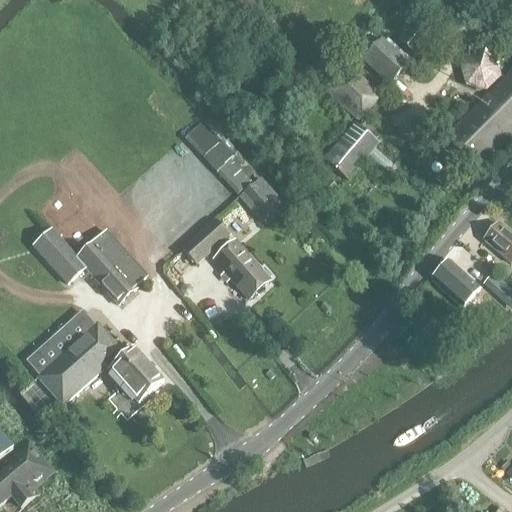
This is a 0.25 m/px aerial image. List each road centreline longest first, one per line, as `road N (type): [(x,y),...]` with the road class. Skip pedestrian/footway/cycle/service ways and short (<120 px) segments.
road 1 (tertiary): [(511,171),(383,325),(290,420),(160,511)]
road 2 (unclassified): [(386,511),(511,416)]
